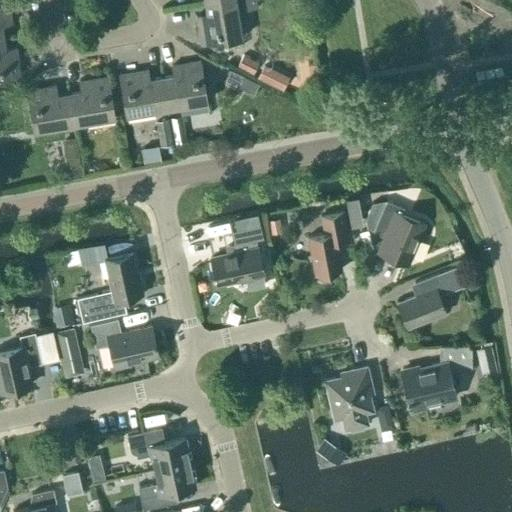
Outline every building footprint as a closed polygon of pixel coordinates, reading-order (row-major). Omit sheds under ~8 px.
[(0,0),(0,36),(3,36),(1,25),(12,23),(7,0),(0,0)] [(201,44),(241,37),(237,12),(235,0),(219,0),(205,2),(207,13),(196,15),(201,44)] [(235,0),(237,12),(257,8),(255,0),(235,0)] [(3,36),(0,36),(0,78),(20,75),(15,46),(5,48),(3,36)] [(172,76),(161,78),(166,108),(206,101),(199,61),(171,65),(172,76)] [(256,77),(281,88),(286,76),(262,65),(256,77)] [(126,115),(166,108),(161,78),(149,80),(147,69),(119,74),(126,115)] [(230,70),(224,81),(238,88),(244,77),(230,70)] [(78,81),(80,92),(68,94),(74,124),(114,117),(107,76),(78,81)] [(26,90),(33,131),(74,124),(68,94),(57,96),(55,85),(26,90)] [(186,142),(181,116),(170,118),(174,144),(186,142)] [(172,143),(167,118),(155,120),(159,145),(172,143)] [(75,138),(61,140),(66,169),(80,167),(75,138)] [(378,251),(407,264),(424,223),(418,220),(417,223),(400,216),(403,208),(385,200),(374,228),(386,233),(378,251)] [(341,269),(336,242),(348,239),(343,210),(320,215),(324,233),(307,236),(315,274),(341,269)] [(259,225),(257,213),(246,215),(249,227),(259,225)] [(281,232),(278,218),(267,220),(270,234),(281,232)] [(261,274),(263,273),(256,240),(262,238),(259,225),(231,231),(234,244),(226,246),(228,254),(210,257),(215,283),(245,277),(248,288),(264,285),(261,274)] [(75,298),(81,322),(126,312),(123,299),(143,294),(139,277),(137,277),(131,252),(104,258),(111,290),(75,298)] [(445,312),(438,295),(464,285),(457,265),(414,282),(418,293),(398,301),(408,327),(445,312)] [(68,303),(51,307),(55,326),(72,322),(68,303)] [(36,306),(28,308),(30,319),(38,317),(36,306)] [(129,366),(128,363),(158,356),(151,325),(120,332),(117,318),(90,325),(95,348),(109,344),(114,369),(129,366)] [(21,346),(0,350),(0,386),(1,391),(30,384),(26,367),(42,363),(34,332),(18,336),(21,346)] [(79,360),(73,333),(57,336),(63,363),(79,360)] [(470,367),(471,367),(471,345),(439,345),(439,363),(431,365),(431,368),(419,371),(418,366),(402,369),(406,387),(404,387),(404,390),(405,390),(410,411),(425,408),(424,404),(454,397),(450,379),(451,379),(449,372),(470,367)] [(490,346),(475,349),(481,376),(496,373),(490,346)] [(343,430),(368,424),(365,412),(372,410),(369,394),(373,393),(366,366),(340,372),(341,376),(324,380),(334,419),(340,417),(343,430)] [(390,417),(386,400),(375,402),(379,420),(390,417)] [(150,454),(154,469),(189,462),(184,437),(159,443),(156,428),(126,434),(130,450),(135,449),(136,457),(150,454)] [(123,447),(121,437),(109,440),(111,450),(123,447)] [(169,492),(194,486),(189,462),(154,469),(157,482),(137,486),(142,509),(172,503),(169,492)] [(61,474),(65,492),(80,488),(76,470),(61,474)] [(102,470),(90,472),(92,481),(104,478),(102,470)] [(54,511),(53,503),(56,502),(53,488),(31,493),(28,507),(12,510),(12,511),(54,511)]
